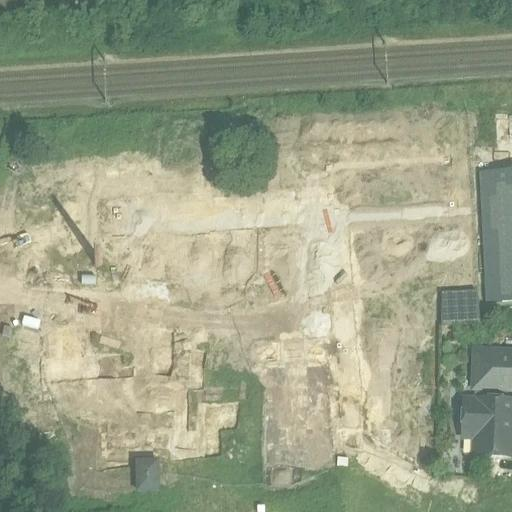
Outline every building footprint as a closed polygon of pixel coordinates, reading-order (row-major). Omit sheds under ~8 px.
[(124,199),(149,198),(149,184),(124,185),(124,199)] [(465,216),(442,217),(445,253),(467,252),(465,216)] [(442,217),(421,218),(423,254),(445,253),(442,217)] [(421,218),(399,219),(402,256),(423,254),(421,218)] [(399,219),(378,221),(380,257),(402,256),(399,219)] [(378,221),(355,222),(357,258),(380,257),(378,221)] [(313,225),(292,226),(294,262),(315,261),(313,225)] [(292,226),(271,227),(273,263),(294,262),(292,226)] [(271,227),(251,228),(253,265),(273,263),(271,227)] [(251,228),(229,230),(231,266),(253,265),(251,228)] [(184,230),(144,232),(145,255),(185,253),(185,254),(186,254),(184,230)] [(49,258),(42,259),(43,277),(84,275),(82,238),(48,240),(49,258)] [(218,251),(218,242),(206,243),(206,251),(218,251)] [(185,253),(145,255),(146,277),(186,274),(185,254),(185,253)] [(220,272),(219,264),(207,265),(208,273),(220,272)] [(34,278),(33,266),(25,266),(26,278),(34,278)] [(303,283),(302,271),(294,272),(295,284),(303,283)] [(220,280),(220,272),(208,273),(208,280),(220,280)] [(295,284),(294,272),(286,272),(287,284),(295,284)] [(186,274),(146,277),(148,299),(187,297),(186,274)] [(84,275),(43,277),(44,295),(51,295),(52,312),(52,313),(64,312),(64,311),(86,310),(86,308),(84,275)] [(425,288),(425,276),(417,277),(417,289),(425,288)] [(34,290),(34,278),(26,278),(26,290),(34,290)] [(382,291),(381,279),(374,279),(374,292),(382,291)] [(390,291),(389,279),(381,279),(382,291),(390,291)] [(255,293),(254,280),(246,281),(247,293),(255,293)] [(262,292),(262,280),(254,280),(255,293),(262,292)] [(480,292),(479,280),(471,280),(472,292),(480,292)] [(447,294),(447,286),(435,286),(435,294),(441,294),(443,294),(447,294)] [(441,294),(440,328),(480,326),(476,292),(443,294),(441,294)] [(215,295),(216,318),(252,315),(252,316),(256,316),(255,293),(247,293),(215,295)] [(390,309),(360,311),(362,336),(404,334),(402,309),(414,308),(413,296),(389,297),(390,309)] [(305,312),(304,304),(292,305),(293,313),(305,312)] [(65,328),(58,328),(59,348),(100,345),(98,308),(86,308),(86,310),(64,311),(64,312),(65,328)] [(305,320),(305,312),(293,313),(293,321),(305,320)] [(252,315),(216,318),(218,340),(254,338),(252,316),(252,315)] [(404,334),(362,336),(364,361),(393,360),(394,372),(418,370),(417,358),(405,358),(404,334)] [(50,347),(49,335),(41,336),(42,348),(50,347)] [(475,439),(474,456),(511,457),(511,435),(511,403),(506,403),(506,391),(511,391),(511,353),(475,353),(473,390),(474,390),(474,402),(465,402),(463,439),(475,439)] [(290,373),(266,375),(266,387),(278,386),(280,411),(322,408),(320,383),(290,385),(290,373)] [(244,377),(221,378),(224,418),(247,416),(244,377)] [(200,379),(199,379),(199,383),(200,383),(202,419),(224,418),(221,378),(200,379)] [(0,404),(18,404),(17,381),(0,381),(0,404)] [(199,383),(179,384),(181,420),(201,419),(202,419),(200,383),(199,383)] [(124,384),(103,385),(105,425),(126,424),(124,384)] [(179,384),(157,386),(159,422),(160,422),(181,420),(179,384)] [(103,385),(82,387),(85,426),(105,425),(103,385)] [(157,386),(134,387),(137,428),(161,426),(160,422),(159,422),(157,386)] [(397,400),(366,402),(368,429),(413,426),(411,399),(421,399),(420,386),(396,388),(397,400)] [(82,387),(62,388),(64,427),(85,426),(82,387)] [(62,388),(40,389),(43,429),(64,427),(62,388)] [(18,404),(0,404),(0,427),(20,427),(18,404)] [(281,436),(269,436),(270,449),(294,447),(293,435),(323,433),(322,408),(280,411),(281,436)] [(233,449),(233,437),(225,438),(226,450),(233,449)] [(161,451),(160,438),(152,439),(153,451),(161,451)] [(226,450),(225,438),(217,438),(218,450),(226,450)] [(183,454),(182,442),(174,443),(175,455),(183,454)] [(190,454),(190,442),(182,442),(183,454),(190,454)] [(107,463),(107,451),(99,452),(99,464),(107,463)] [(115,463),(114,451),(107,451),(107,463),(115,463)] [(159,461),(135,461),(135,494),(159,494),(159,461)] [(75,474),(74,462),(66,463),(67,475),(75,474)] [(67,475),(66,463),(59,463),(59,475),(67,475)]
